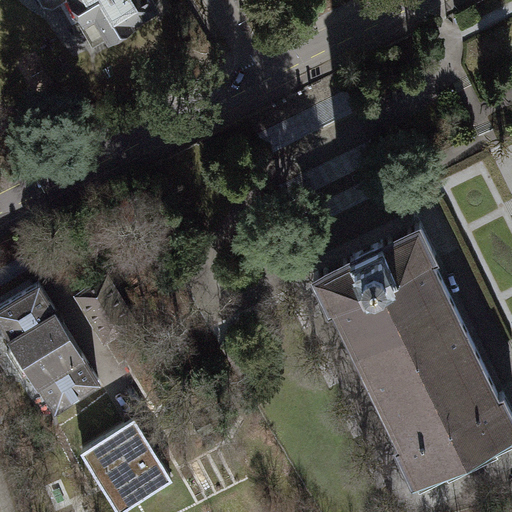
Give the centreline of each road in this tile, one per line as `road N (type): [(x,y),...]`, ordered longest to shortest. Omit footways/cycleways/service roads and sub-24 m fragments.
road 1 (secondary): [(261,72),(0,207)]
road 2 (secondary): [(406,0),(261,72)]
